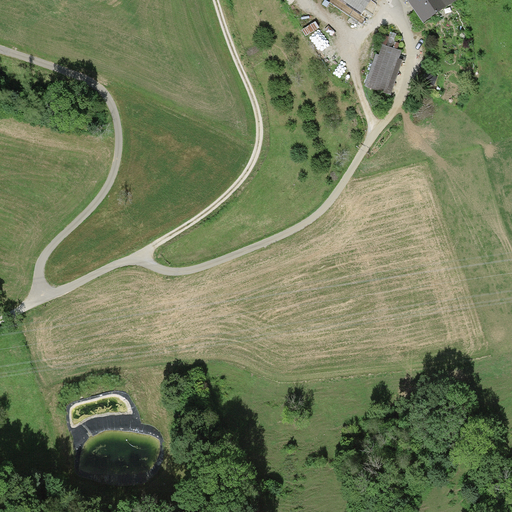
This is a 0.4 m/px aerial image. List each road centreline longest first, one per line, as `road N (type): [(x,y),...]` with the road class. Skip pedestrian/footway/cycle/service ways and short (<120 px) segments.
road 1 (unclassified): [(47,298),(140,254),(175,275),(303,224),(339,188),(402,92),(409,69),(390,5)]
road 2 (unclassified): [(47,298),(38,276),(42,253),(106,187),(117,136),(113,112),(93,85),(0,52)]
road 3 (track): [(140,254),(226,195),(250,166),(257,118),(215,0)]
